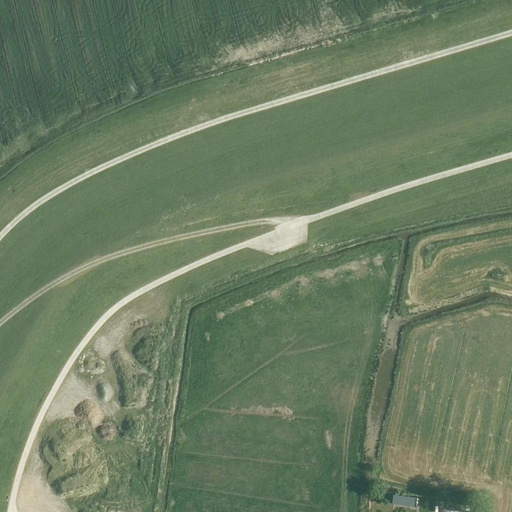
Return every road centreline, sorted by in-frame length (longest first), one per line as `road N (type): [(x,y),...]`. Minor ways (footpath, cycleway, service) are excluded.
road 1 (track): [(0,238),(63,188),(175,137),(511,34)]
road 2 (track): [(293,226),(257,223),(151,245),(83,271),(0,325)]
